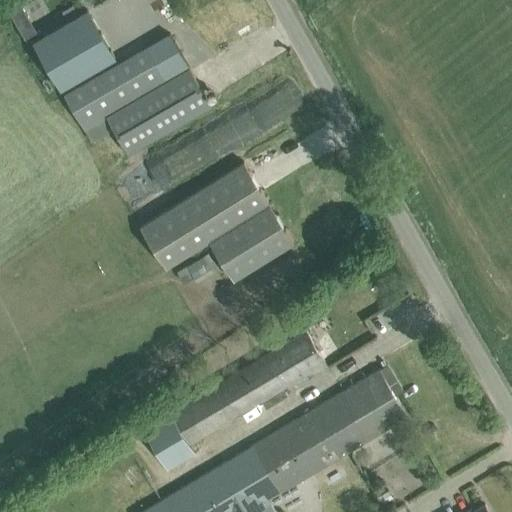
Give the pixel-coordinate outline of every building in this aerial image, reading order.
[(22,3),(9,10),(25,38),(38,31),(22,3)] [(90,11),(36,42),(63,89),(117,58),(90,11)] [(129,151),(211,104),(170,33),(65,93),(85,128),(108,115),(129,151)] [(166,266),(210,238),(235,278),(293,240),(244,161),(141,225),(166,266)] [(405,297),(369,315),(378,332),(413,314),(405,297)] [(144,427),(168,467),(195,451),(190,442),(261,399),(266,407),(288,395),(283,386),(325,361),(306,330),(144,427)] [(380,368),(150,505),(153,511),(275,511),(267,498),(408,414),(380,368)] [(178,380),(163,390),(172,406),(188,395),(178,380)] [(471,508),(464,511),(490,511),(485,503),(473,511),(471,508)]
